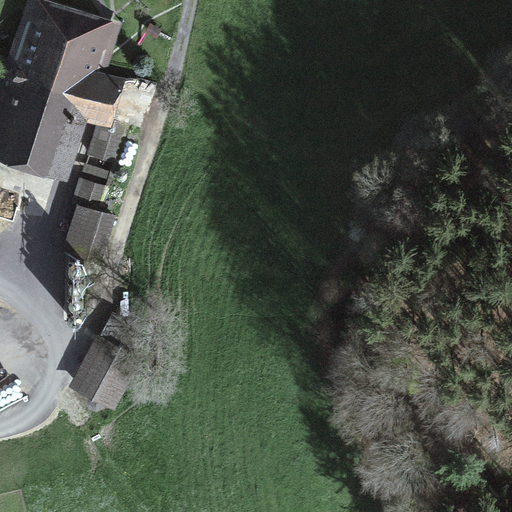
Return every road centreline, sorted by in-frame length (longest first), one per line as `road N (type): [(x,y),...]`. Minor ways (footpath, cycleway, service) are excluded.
road 1 (track): [(62,345),(98,314),(191,0)]
road 2 (track): [(0,429),(42,403),(62,345),(0,285)]
